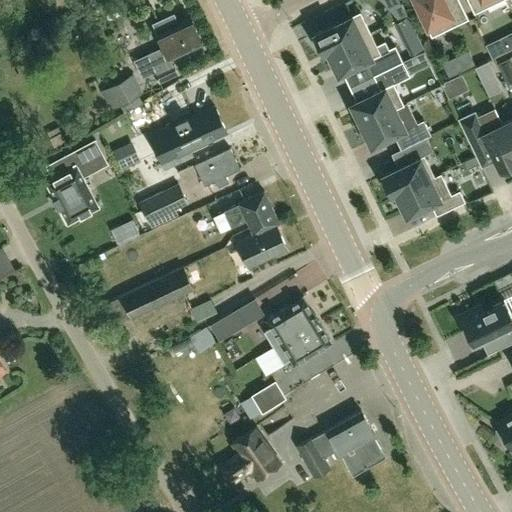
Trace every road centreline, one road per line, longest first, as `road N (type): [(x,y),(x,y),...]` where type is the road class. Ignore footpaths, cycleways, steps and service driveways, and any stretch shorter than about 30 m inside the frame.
road 1 (residential): [(183,511),(0,177)]
road 2 (unclassified): [(379,319),(241,29)]
road 3 (tertiary): [(480,511),(379,319)]
road 4 (tertiary): [(379,319),(397,293),(511,238)]
